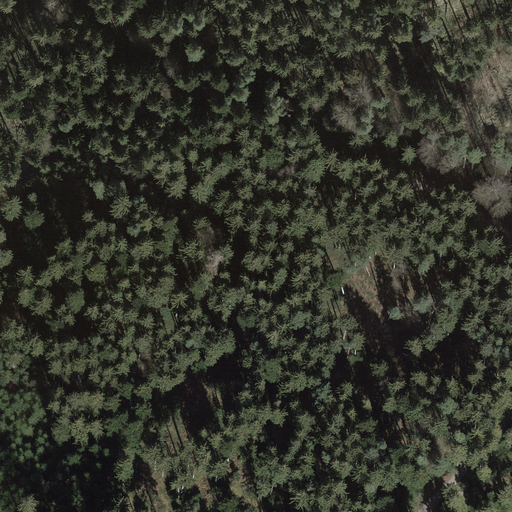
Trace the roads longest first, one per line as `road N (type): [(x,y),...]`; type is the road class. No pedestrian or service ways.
road 1 (track): [(25,511),(87,432),(233,279),(277,204),(303,134),(352,71),(447,0)]
road 2 (track): [(511,234),(430,187),(284,137),(87,0)]
road 3 (track): [(0,200),(131,36)]
road 4 (track): [(511,408),(493,440),(422,511)]
